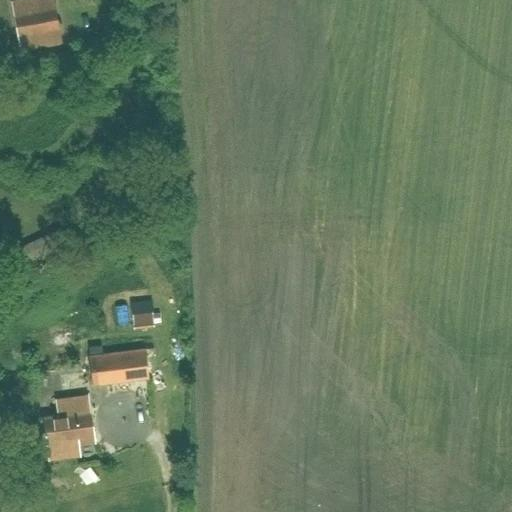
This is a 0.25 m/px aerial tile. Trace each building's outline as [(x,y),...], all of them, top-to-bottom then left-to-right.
[(33,0),(7,4),(14,50),(55,44),(48,0),(33,0)] [(0,54),(0,78),(11,77),(8,53),(0,54)] [(128,313),(129,326),(150,324),(149,311),(128,313)] [(84,358),(89,390),(144,382),(139,349),(84,358)] [(36,418),(40,452),(43,452),(44,464),(76,461),(74,447),(91,445),(87,412),(36,418)]
